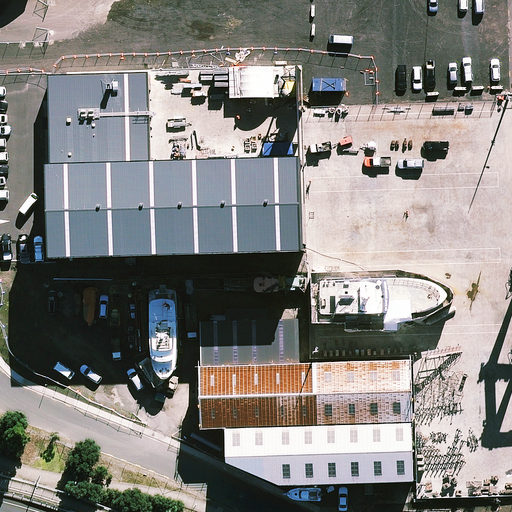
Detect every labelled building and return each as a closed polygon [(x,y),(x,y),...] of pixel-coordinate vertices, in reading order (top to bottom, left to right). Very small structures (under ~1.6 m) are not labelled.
[(149,71),(49,73),(52,257),(299,253),(297,159),(151,161),(149,71)] [(202,364),(299,362),(297,318),(201,321),(202,364)] [(499,347),(426,349),(430,493),(504,491),(499,347)] [(224,431),(412,425),(410,362),(199,370),(201,432),(224,431)] [(224,431),(225,466),(279,488),(412,485),(412,425),(224,431)]
